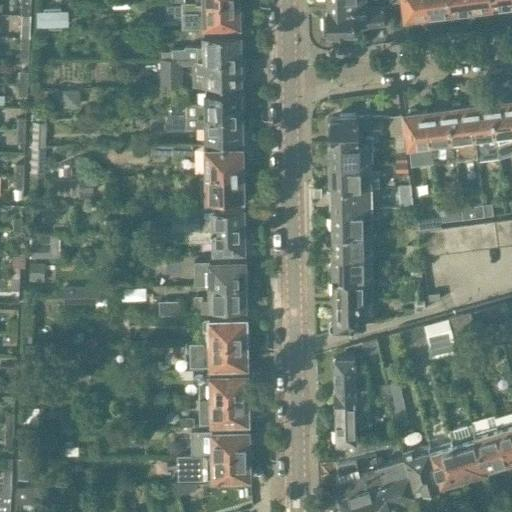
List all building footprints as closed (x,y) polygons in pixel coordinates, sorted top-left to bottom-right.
[(17,0),(17,3),(22,3),(22,14),(30,14),(30,0),(17,0)] [(240,9),(240,0),(196,0),(196,2),(194,0),(187,0),(185,2),(186,13),(188,15),(194,15),(197,12),(204,11),(205,25),(241,24),(241,22),(244,19),(244,13),(240,9)] [(420,14),(429,13),(426,0),(404,0),(406,16),(408,16),(411,18),(417,17),(420,14)] [(437,12),(440,15),(445,14),(447,11),(450,11),(448,0),(426,0),(429,13),(437,12)] [(463,9),(473,8),(471,0),(448,0),(450,11),(453,10),(456,13),(461,12),(463,9)] [(471,0),(473,8),(481,7),(483,9),(489,9),(491,6),(494,5),(493,0),(471,0)] [(329,28),(329,33),(343,32),(343,29),(357,29),(357,26),(386,22),(384,2),(367,5),(328,5),(328,15),(325,15),(326,28),(329,28)] [(45,24),(45,27),(61,27),(61,24),(66,24),(66,8),(61,8),(61,6),(44,6),(44,9),(40,9),(40,24),(45,24)] [(30,37),(30,14),(22,14),(21,37),(30,37)] [(242,55),(241,45),(245,43),(245,35),(241,32),(241,30),(205,31),(204,31),(204,43),(185,43),(185,46),(172,46),(171,49),(160,49),(160,57),(182,56),(242,55)] [(21,37),(21,59),(33,60),(33,49),(30,49),(30,37),(21,37)] [(242,79),(242,77),(245,74),(245,67),(242,64),(242,55),(182,56),(160,57),(161,85),(183,84),(182,62),(192,62),(192,84),(206,83),(206,80),(242,79)] [(29,70),(28,70),(21,70),(21,83),(28,83),(29,70)] [(28,83),(21,83),(20,95),(28,95),(28,83)] [(168,113),(243,111),(242,101),(246,98),(246,92),(242,89),(242,87),(200,88),(200,100),(198,99),(190,99),(188,101),(171,101),(168,105),(168,113)] [(80,88),(63,88),(63,106),(81,106),(80,88)] [(47,100),(47,89),(35,90),(35,100),(47,100)] [(503,96),(498,97),(496,100),(493,100),(499,156),(511,152),(511,97),(506,98),(503,96)] [(489,100),(487,98),(482,99),(479,102),(471,103),(477,153),(478,159),(499,156),(493,100),(489,100)] [(471,103),(462,104),(460,101),(454,102),(452,105),(449,105),(455,156),(477,153),(471,103)] [(455,156),(449,105),(446,105),(443,103),(439,104),(436,107),(428,108),(433,146),(434,159),(455,156)] [(428,108),(419,109),(416,107),(410,108),(407,111),(405,111),(409,145),(424,143),(424,147),(433,146),(428,108)] [(243,136),(243,134),(247,131),(246,125),(243,121),(243,111),(168,113),(168,117),(166,119),(166,125),(168,127),(176,127),(178,125),(207,124),(207,137),(243,136)] [(331,140),(369,139),(379,138),(378,130),(382,130),(381,114),(356,115),(356,112),(340,113),(340,115),(331,116),(331,120),(327,120),(328,134),(330,134),(331,140)] [(404,129),(401,113),(389,115),(391,133),(404,132),(404,129)] [(26,130),(27,116),(19,116),(19,129),(26,130)] [(45,148),(46,121),(33,120),(32,148),(45,148)] [(370,161),(369,139),(331,140),(331,145),(328,145),(328,157),(331,157),(331,162),(370,161)] [(152,143),(152,153),(192,152),(192,142),(152,143)] [(244,170),(244,159),(247,156),(247,149),(243,145),(243,144),(206,145),(207,171),(244,170)] [(45,176),(45,148),(32,148),(31,175),(45,176)] [(396,161),(407,160),(406,151),(395,151),(396,161)] [(409,169),(407,160),(396,161),(396,170),(409,169)] [(370,168),(370,161),(331,162),(332,168),(328,168),(329,180),(332,180),(332,185),(371,184),(378,184),(378,168),(370,168)] [(25,175),(25,163),(18,163),(17,175),(25,175)] [(71,174),(71,166),(62,166),(62,175),(71,174)] [(244,181),(244,170),(207,171),(208,198),(244,197),(244,195),(248,192),(248,184),(244,181)] [(25,175),(17,175),(17,187),(24,187),(25,175)] [(93,177),(79,177),(80,196),(90,196),(90,189),(94,189),(93,177)] [(372,207),(371,184),(332,185),(332,190),(329,191),(329,203),(333,203),(333,208),(372,207)] [(492,201),(484,202),(485,214),(494,213),(492,201)] [(485,214),(484,202),(462,205),(463,217),(485,214)] [(188,217),(188,228),(245,226),(245,218),(248,215),(248,210),(245,207),(245,205),(199,207),(200,216),(188,217)] [(462,205),(451,206),(447,212),(440,213),(441,220),(463,217),(462,205)] [(333,208),(333,213),(330,213),(330,226),(333,226),(334,231),(372,230),(372,207),(333,208)] [(419,217),(420,226),(420,227),(429,226),(438,225),(442,224),(441,220),(440,213),(419,216),(419,217)] [(23,228),(24,216),(16,216),(15,228),(23,228)] [(508,216),(507,216),(499,217),(496,218),(499,243),(502,243),(510,242),(511,242),(508,216)] [(420,226),(419,217),(407,218),(408,227),(420,226)] [(105,218),(105,228),(118,228),(118,219),(105,218)] [(493,244),(499,243),(496,218),(490,218),(483,219),(486,245),(493,244)] [(474,247),(476,246),(484,245),(486,245),(483,219),(481,220),(473,221),(470,221),(474,247)] [(474,247),(470,221),(464,222),(458,222),(461,248),(467,247),(474,247)] [(458,222),(455,223),(446,224),(445,224),(448,250),(450,250),(458,248),(461,248),(458,222)] [(445,224),(442,224),(438,225),(433,225),(436,251),(441,251),(448,250),(445,224)] [(420,227),(423,253),(432,252),(436,251),(433,225),(429,226),(420,227)] [(246,247),(246,246),(248,243),(248,238),(245,235),(245,226),(188,228),(189,239),(213,239),(214,248),(246,247)] [(23,228),(15,228),(15,240),(22,240),(23,228)] [(373,252),(372,230),(334,231),(334,236),(331,236),(331,248),(334,248),(334,253),(373,252)] [(31,256),(41,257),(42,234),(32,233),(31,256)] [(334,253),(334,258),(331,258),(332,271),(335,271),(335,276),(374,275),(373,252),(334,253)] [(246,281),(246,278),(248,276),(248,271),(246,269),(246,257),(194,259),(195,282),(210,282),(246,281)] [(30,280),(44,281),(45,262),(31,261),(30,280)] [(20,277),(20,266),(12,266),(12,277),(20,277)] [(374,298),(374,275),(335,276),(335,279),(332,279),(332,291),(334,291),(334,299),(374,298)] [(11,289),(20,289),(20,277),(12,277),(11,289)] [(247,305),(247,293),(248,292),(248,286),(246,284),(246,281),(210,282),(210,294),(194,294),(195,307),(247,305)] [(97,285),(63,286),(63,301),(98,300),(97,285)] [(423,286),(413,288),(415,297),(424,297),(423,286)] [(415,311),(425,308),(424,297),(415,297),(413,297),(415,311)] [(159,299),(159,314),(179,313),(185,313),(180,298),(159,299)] [(374,298),(334,299),(335,317),(334,318),(332,318),(331,319),(331,320),(330,322),(330,323),(330,324),(330,326),(330,327),(331,328),(332,329),(333,330),(335,330),(336,330),(337,330),(339,330),(340,329),(341,328),(342,327),(342,326),(342,324),(354,324),(354,323),(360,322),(367,321),(367,307),(375,306),(374,298)] [(507,299),(494,303),(497,313),(510,310),(507,299)] [(497,313),(494,303),(483,306),(486,316),(497,313)] [(474,320),(471,309),(449,315),(452,326),(474,320)] [(179,313),(179,322),(192,322),(192,312),(185,313),(179,313)] [(248,338),(248,337),(251,335),(251,328),(247,325),(247,314),(205,316),(205,328),(210,327),(210,339),(248,338)] [(452,326),(449,315),(424,322),(428,336),(430,343),(435,361),(458,356),(457,350),(452,326)] [(18,331),(18,321),(10,320),(9,331),(18,331)] [(430,343),(428,336),(424,322),(402,329),(408,350),(430,343)] [(489,334),(485,322),(476,324),(480,337),(489,334)] [(18,331),(9,331),(9,342),(17,343),(18,331)] [(379,346),(377,336),(363,339),(365,349),(379,346)] [(251,342),(249,340),(248,339),(248,338),(210,339),(211,351),(205,351),(205,363),(248,362),(248,353),(252,350),(251,342)] [(336,353),(336,356),(333,358),(333,365),(336,368),(336,385),(335,385),(335,396),(369,395),(368,366),(356,366),(355,342),(344,345),(344,352),(336,353)] [(1,376),(16,377),(16,365),(2,364),(1,376)] [(180,369),(181,378),(193,377),(193,369),(180,369)] [(200,396),(249,394),(252,391),(252,383),(248,380),(248,370),(199,372),(200,396)] [(26,371),(25,388),(43,389),(44,372),(26,371)] [(1,388),(15,389),(16,377),(1,376),(1,388)] [(391,395),(395,411),(394,412),(397,422),(407,420),(405,409),(406,409),(399,380),(388,383),(391,395)] [(391,395),(388,383),(378,383),(379,395),(391,395)] [(252,398),(249,395),(249,394),(200,396),(200,420),(249,418),(249,409),(253,406),(252,398)] [(370,422),(369,395),(335,396),(336,407),(337,407),(338,456),(374,448),(372,438),(362,440),(358,438),(357,423),(370,422)] [(23,424),(38,424),(39,407),(23,406),(23,424)] [(511,410),(495,415),(498,425),(509,460),(511,459),(511,410)] [(6,422),(14,423),(14,411),(6,411),(6,422)] [(194,425),(194,416),(181,416),(181,425),(194,425)] [(453,441),(464,476),(467,475),(469,475),(475,473),(477,472),(486,469),(476,434),(475,431),(472,421),(449,428),(453,441)] [(6,422),(5,434),(13,435),(14,423),(6,422)] [(505,461),(509,460),(498,425),(475,431),(476,434),(486,469),(487,468),(486,467),(496,464),(498,465),(504,463),(505,461)] [(250,451),(250,449),(253,447),(253,439),(250,436),(250,426),(191,428),(192,452),(213,452),(250,451)] [(31,456),(32,441),(21,441),(21,455),(31,456)] [(415,491),(427,487),(428,491),(439,488),(438,484),(441,483),(430,448),(431,447),(430,441),(403,450),(404,453),(415,491)] [(460,477),(464,476),(453,441),(431,447),(430,448),(441,483),(452,479),(453,480),(459,478),(460,477)] [(254,455),(251,453),(250,453),(250,451),(213,452),(214,463),(208,463),(208,476),(251,474),(250,465),(254,463),(254,455)] [(413,491),(415,491),(404,453),(377,461),(379,466),(389,499),(401,496),(401,495),(404,494),(407,495),(412,494),(413,491)] [(389,499),(379,466),(377,461),(376,455),(357,461),(356,456),(338,462),(339,492),(343,506),(350,510),(380,501),(381,502),(389,499)] [(4,469),(12,469),(12,457),(4,457),(4,469)] [(3,481),(11,481),(12,469),(4,469),(3,481)] [(176,480),(179,492),(196,487),(196,480),(176,480)] [(241,511),(233,484),(208,485),(201,485),(209,511),(241,511)] [(32,502),(33,486),(16,486),(15,502),(32,502)] [(49,486),(33,486),(32,502),(50,502),(49,486)] [(0,491),(0,511),(9,511),(11,492),(0,491)]
